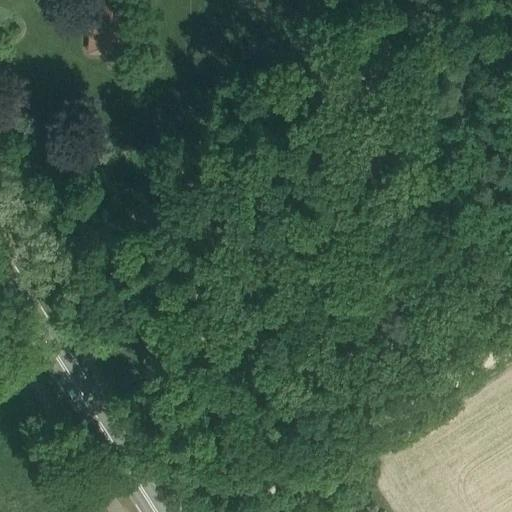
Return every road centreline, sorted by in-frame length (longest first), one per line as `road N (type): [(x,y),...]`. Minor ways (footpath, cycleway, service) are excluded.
road 1 (track): [(243,511),(511,342)]
road 2 (primary): [(155,511),(0,267)]
